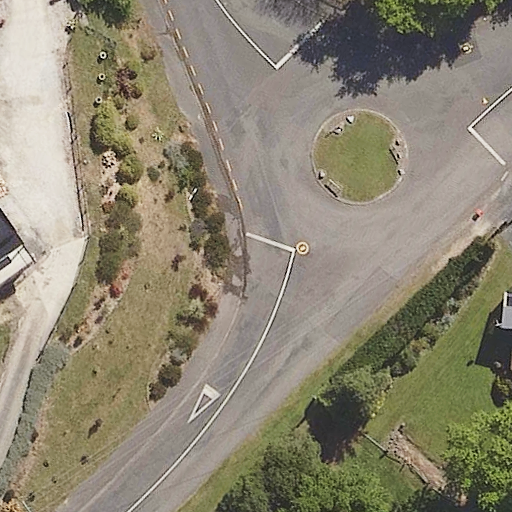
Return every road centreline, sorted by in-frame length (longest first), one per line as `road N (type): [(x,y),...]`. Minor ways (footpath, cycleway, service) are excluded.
road 1 (residential): [(128,511),(225,400),(309,222)]
road 2 (residential): [(436,135),(438,163),(414,214),(363,237),(309,222)]
road 3 (residential): [(299,97),(323,81),(379,76),(424,109),(436,135)]
road 4 (residential): [(309,222),(277,175),(282,120),(299,97)]
road 5 (residential): [(218,0),(299,97)]
